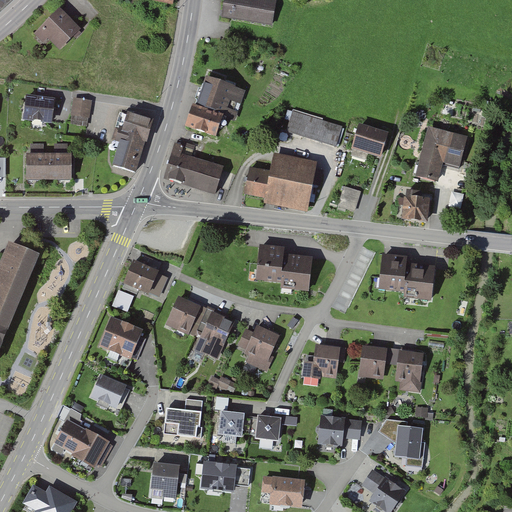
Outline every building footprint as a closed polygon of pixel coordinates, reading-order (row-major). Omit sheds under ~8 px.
[(278,2),(266,0),(225,0),(222,19),(273,28),(278,2)] [(81,32),(60,10),(35,35),(44,44),(48,41),(60,52),(81,32)] [(197,109),(193,108),(185,129),(217,140),(224,120),(235,124),(245,93),(207,79),(197,109)] [(55,101),(27,97),(23,122),(52,126),(55,101)] [(93,102),(73,99),(71,117),(72,117),(71,125),(87,128),(89,120),(90,120),(93,102)] [(343,128),(293,112),(287,134),(336,149),(343,128)] [(154,122),(128,115),(128,116),(121,113),(116,128),(120,130),(116,144),(120,145),(113,169),(136,176),(145,145),(147,146),(154,122)] [(389,135),(359,127),(352,151),(382,160),(389,135)] [(471,139),(429,129),(415,179),(438,184),(443,166),(462,171),(471,139)] [(177,146),(175,145),(164,181),(215,198),(224,170),(192,159),(196,148),(178,141),(177,146)] [(43,153),(43,145),(31,145),(31,153),(43,153)] [(271,173),(250,169),(244,196),(265,201),(264,206),(308,214),(313,187),(321,188),(324,172),(317,171),(318,164),(274,155),(271,173)] [(73,157),(26,156),(26,183),(72,182),(73,157)] [(362,192),(344,187),(338,208),(356,213),(362,192)] [(406,200),(404,200),(402,222),(428,225),(430,202),(422,201),(423,194),(407,192),(406,200)] [(0,356),(40,259),(9,246),(0,267),(0,356)] [(293,253),(265,250),(261,282),(287,285),(287,289),(313,292),(316,263),(292,260),(293,253)] [(411,259),(387,256),(383,291),(409,294),(408,300),(439,304),(443,268),(410,264),(411,259)] [(164,276),(137,263),(127,287),(154,299),(164,276)] [(113,303),(129,309),(135,292),(119,287),(113,303)] [(203,311),(181,301),(170,327),(191,337),(203,311)] [(236,326),(214,316),(199,351),(220,361),(236,326)] [(147,332),(114,319),(102,350),(135,363),(147,332)] [(283,340),(259,330),(247,356),(253,359),(250,366),(270,374),(277,359),(275,358),(283,340)] [(318,361),(309,360),(307,377),(340,381),(344,351),(320,348),(318,361)] [(392,352),(364,349),(361,379),(388,382),(392,352)] [(428,356),(404,353),(400,382),(405,382),(404,389),(423,392),(428,356)] [(133,390),(103,377),(94,399),(124,412),(133,390)] [(168,406),(166,433),(199,436),(202,410),(203,400),(187,399),(186,408),(168,406)] [(249,417),(225,414),(223,435),(247,437),(249,417)] [(364,420),(325,415),(321,444),(346,447),(347,438),(362,440),(364,420)] [(284,420),(262,418),(259,439),(281,442),(284,420)] [(115,447),(70,423),(58,444),(80,456),(78,460),(102,472),(115,447)] [(420,430),(398,428),(396,455),(418,457),(420,430)] [(250,483),(252,466),(203,461),(201,483),(235,486),(235,482),(250,483)] [(180,469),(153,466),(150,497),(177,500),(180,469)] [(396,511),(409,493),(376,472),(366,488),(376,494),(370,503),(383,511),(396,511)] [(308,480),(265,475),(264,490),(274,491),(273,501),(305,505),(308,480)] [(50,494),(37,486),(26,505),(35,510),(33,511),(80,511),(84,507),(53,489),(50,494)]
